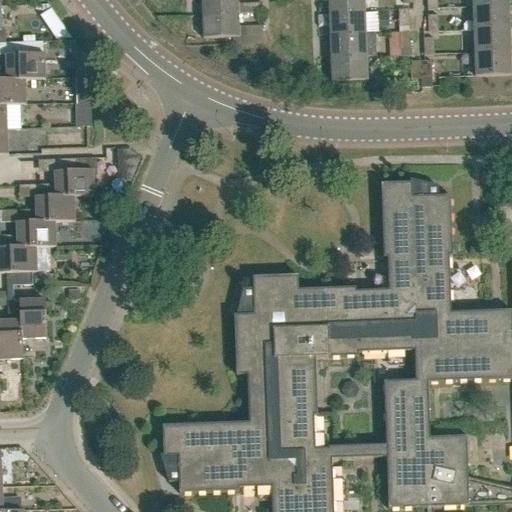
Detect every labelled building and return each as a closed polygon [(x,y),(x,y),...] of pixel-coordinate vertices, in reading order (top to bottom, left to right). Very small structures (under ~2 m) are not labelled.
[(238,0),(201,0),(202,17),(239,15),(238,0)] [(328,0),(329,14),(366,13),(365,0),(328,0)] [(427,0),(428,11),(438,11),(437,0),(427,0)] [(472,0),(473,9),(509,8),(508,0),(472,0)] [(262,5),(245,5),(246,15),(262,15),(262,5)] [(474,32),(510,31),(509,8),(473,9),(474,32)] [(399,28),(409,28),(409,11),(399,12),(399,28)] [(330,37),(367,36),(366,13),(329,14),(330,37)] [(239,15),(202,17),(203,40),(240,39),(239,15)] [(428,34),(438,34),(438,17),(428,17),(428,34)] [(64,27),(53,35),(57,41),(73,39),(64,27)] [(246,38),(263,38),(263,28),(246,28),(246,38)] [(474,55),(511,54),(510,31),(474,32),(474,55)] [(400,51),(410,51),(410,34),(400,34),(400,51)] [(331,60),(367,59),(376,58),(375,36),(367,36),(330,37),(331,60)] [(424,57),(434,57),(434,40),(424,40),(424,57)] [(11,57),(6,57),(7,70),(7,82),(25,81),(25,82),(45,81),(44,55),(43,56),(43,43),(11,45),(11,57)] [(511,54),(474,55),(475,79),(511,77),(511,54)] [(367,59),(331,60),(332,84),(368,83),(367,59)] [(412,81),(421,81),(422,81),(422,63),(412,64),(412,81)] [(422,63),(422,81),(432,80),(432,63),(425,63),(422,63)] [(0,107),(6,107),(26,107),(25,82),(25,81),(7,82),(7,70),(0,69),(0,107)] [(59,110),(78,111),(79,99),(73,98),(74,75),(68,74),(68,99),(60,99),(59,110)] [(422,81),(421,81),(422,90),(433,89),(432,80),(422,81)] [(74,197),(74,199),(95,198),(94,172),(76,172),(75,160),(59,161),(59,173),(55,173),(55,186),(56,186),(56,198),(74,197)] [(511,511),(511,313),(511,312),(451,315),(449,257),(452,257),(450,198),(439,198),(438,188),(410,182),(410,185),(381,186),(381,193),(384,260),(388,260),(388,278),(393,278),(394,292),(389,297),(375,298),(375,293),(356,293),(356,290),(340,290),(299,292),(298,277),(253,279),(253,290),(243,291),(238,311),(237,317),(234,317),(236,377),(247,377),(249,414),(249,424),(163,427),(164,456),(160,457),(169,484),(179,484),(179,496),(239,493),(239,490),(257,489),(257,484),(272,484),(273,485),(276,489),(277,502),(272,502),(272,511),(333,511),(332,461),(386,459),(388,511),(411,510),(424,510),(433,509),(504,507),(511,506),(511,511)] [(75,223),(74,199),(74,197),(56,198),(56,186),(55,186),(40,187),(40,199),(36,199),(37,211),(37,224),(55,223),(55,224),(75,223)] [(56,249),(55,224),(55,223),(37,224),(37,211),(21,212),(21,225),(17,225),(17,236),(18,249),(36,249),(36,250),(56,249)] [(0,275),(37,274),(36,250),(36,249),(18,249),(17,236),(2,237),(2,250),(0,249),(0,275)] [(22,340),(23,340),(48,339),(46,301),(20,302),(20,306),(8,307),(8,323),(21,322),(22,340)] [(0,361),(24,360),(23,340),(22,340),(21,322),(8,323),(0,322),(0,361)]
